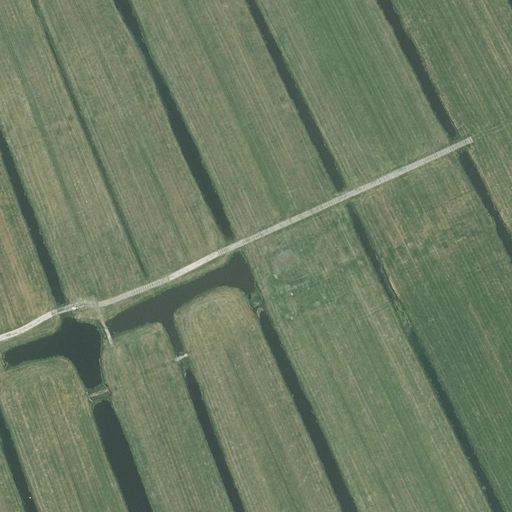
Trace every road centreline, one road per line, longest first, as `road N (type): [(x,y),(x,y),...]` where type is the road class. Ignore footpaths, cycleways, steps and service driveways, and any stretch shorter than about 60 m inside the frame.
road 1 (track): [(95,304),(471,139)]
road 2 (track): [(0,337),(88,297),(113,345)]
